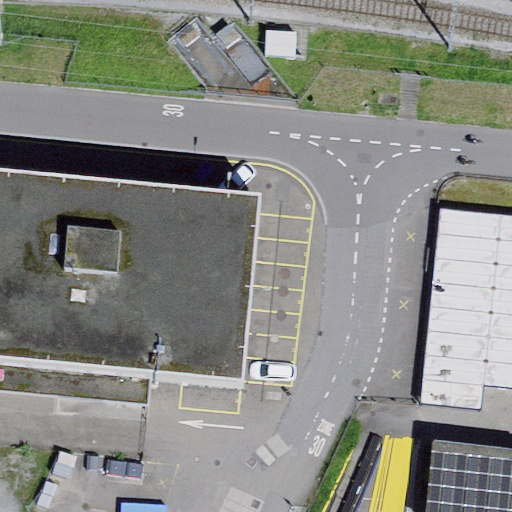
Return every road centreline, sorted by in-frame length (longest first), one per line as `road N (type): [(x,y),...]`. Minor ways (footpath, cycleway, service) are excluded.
road 1 (residential): [(364,157),(356,286),(339,360),(267,511)]
road 2 (residential): [(0,106),(297,136),(364,157)]
road 3 (residential): [(364,157),(436,149),(511,155)]
